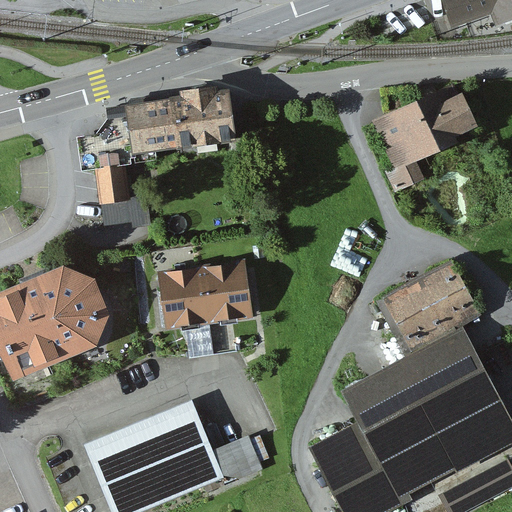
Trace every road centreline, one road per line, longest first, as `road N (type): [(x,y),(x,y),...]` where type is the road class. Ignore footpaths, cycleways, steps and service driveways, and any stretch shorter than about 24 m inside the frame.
road 1 (residential): [(178,60),(279,86),(511,66)]
road 2 (residential): [(77,0),(98,13),(142,18),(225,6),(270,27)]
road 3 (residential): [(0,259),(51,234),(69,208),(68,152),(53,98)]
road 4 (secondary): [(178,60),(53,98)]
road 5 (residential): [(47,511),(0,396)]
